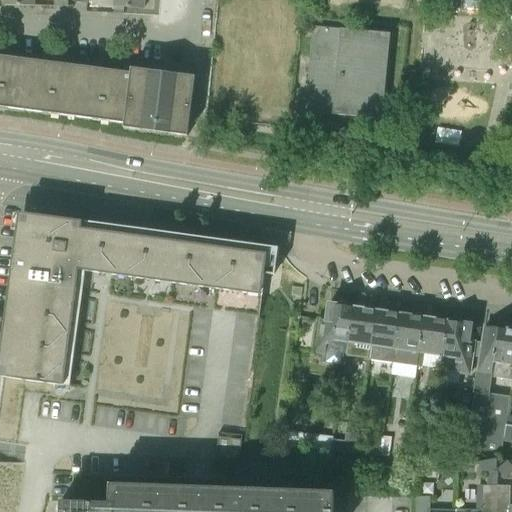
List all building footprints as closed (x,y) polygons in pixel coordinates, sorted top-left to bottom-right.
[(114,0),(114,7),(144,10),(144,0),(74,0),(74,2),(87,4),(87,0),(114,0)] [(305,112),(383,120),(391,34),(314,27),(305,112)] [(0,107),(124,123),(124,129),(188,136),(195,77),(131,70),(130,80),(0,63),(0,107)] [(80,272),(262,297),(265,276),(276,277),(279,250),(20,214),(0,360),(0,378),(64,387),(80,272)] [(334,343),(347,345),(352,307),(329,304),(327,320),(321,319),(316,353),(325,354),(327,345),(334,346),(334,343)] [(352,351),(370,354),(377,311),(352,307),(347,345),(345,357),(352,358),(352,351)] [(369,360),(393,364),(400,314),(377,311),(370,354),(369,360)] [(393,364),(417,367),(424,317),(400,314),(393,364)] [(424,355),(443,358),(448,321),(424,317),(417,367),(423,368),(424,355)] [(460,375),(470,377),(475,341),(469,340),(471,324),(448,321),(443,358),(441,371),(445,371),(443,383),(458,385),(460,375)] [(507,419),(511,398),(490,395),(493,378),(511,381),(511,331),(485,327),(475,394),(464,466),(501,458),(504,442),(507,419)] [(216,456),(239,459),(241,440),(218,437),(216,456)] [(379,457),(390,458),(392,438),(381,437),(379,457)] [(17,511),(23,462),(0,459),(0,511),(17,511)] [(333,511),(335,492),(117,485),(115,504),(60,502),(59,511),(333,511)] [(496,511),(498,487),(487,486),(482,486),(482,511),(457,510),(457,511),(496,511)] [(498,487),(496,511),(509,511),(510,508),(510,487),(498,487)] [(457,511),(457,510),(456,510),(455,511),(430,511),(431,497),(416,497),(416,511),(457,511)]
